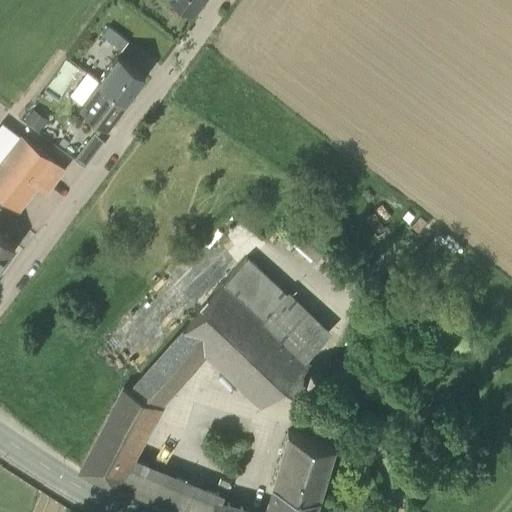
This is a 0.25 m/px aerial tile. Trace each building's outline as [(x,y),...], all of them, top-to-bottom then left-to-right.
[(177,0),(191,10),(198,0),(177,0)] [(127,41),(108,27),(101,36),(120,50),(127,41)] [(117,54),(97,80),(124,100),(144,73),(117,54)] [(77,65),(74,70),(79,74),(83,69),(77,65)] [(86,72),(83,76),(88,80),(91,75),(86,72)] [(97,80),(79,106),(105,125),(124,100),(97,80)] [(0,164),(22,137),(4,123),(0,127),(0,164)] [(101,142),(91,134),(74,155),(84,163),(101,142)] [(0,197),(17,210),(34,186),(53,161),(22,137),(0,164),(0,197)] [(53,161),(34,186),(45,194),(63,169),(53,161)] [(0,234),(0,262),(5,256),(4,255),(12,244),(13,245),(14,244),(0,234)] [(322,341),(241,265),(224,285),(304,360),(322,341)] [(156,402),(203,348),(262,403),(278,387),(304,360),(224,285),(184,330),(129,392),(156,405),(156,404),(156,402)] [(304,360),(278,387),(299,406),(312,368),(304,360)] [(353,377),(339,376),(339,383),(334,386),(333,416),(351,416),(352,391),(353,391),(353,377)] [(122,388),(78,472),(97,483),(112,489),(170,511),(208,511),(215,494),(127,459),(156,405),(129,392),(122,388)] [(314,511),(333,448),(287,434),(273,487),(279,488),(272,511),(314,511)] [(219,496),(215,494),(208,511),(242,511),(243,511),(216,504),(219,496)]
